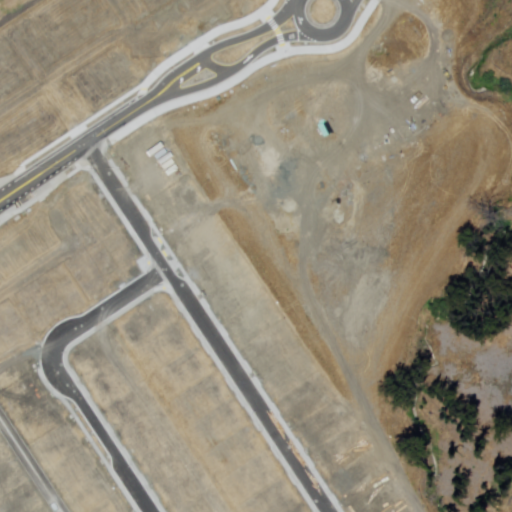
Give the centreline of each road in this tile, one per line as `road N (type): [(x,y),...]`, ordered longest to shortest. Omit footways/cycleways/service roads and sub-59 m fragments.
road 1 (residential): [(324,511),(82,144)]
road 2 (residential): [(0,199),(332,0)]
road 3 (residential): [(164,274),(48,352),(50,372),(146,511)]
